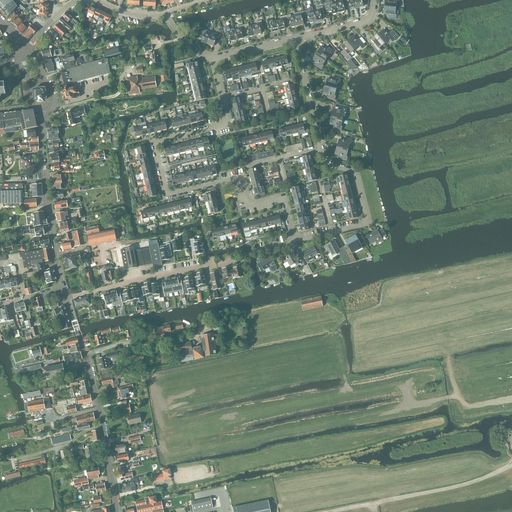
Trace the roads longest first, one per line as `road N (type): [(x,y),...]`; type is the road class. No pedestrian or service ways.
road 1 (residential): [(295,241),(283,198),(248,206),(241,178),(167,195),(154,143),(229,124),(213,58)]
road 2 (residential): [(295,241),(363,224),(367,216),(355,172),(325,162),(294,38)]
road 3 (tertiary): [(116,511),(67,298)]
road 4 (tertiary): [(62,287),(41,120)]
road 5 (track): [(511,465),(372,503)]
road 6 (residential): [(67,298),(203,266)]
